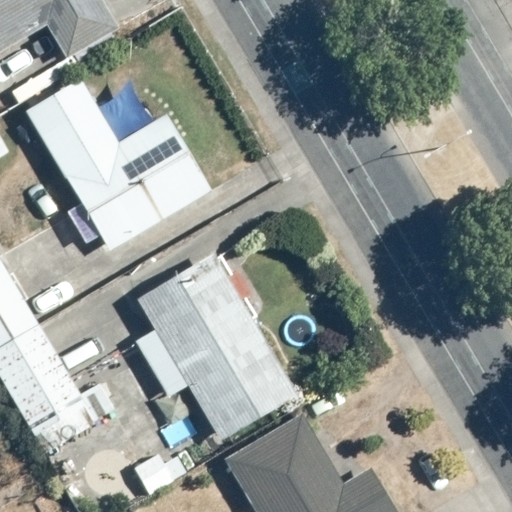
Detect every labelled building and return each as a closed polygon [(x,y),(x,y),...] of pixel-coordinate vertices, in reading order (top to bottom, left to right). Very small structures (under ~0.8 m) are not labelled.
[(0,0),(0,51),(46,25),(65,57),(117,27),(100,0),(0,0)] [(81,78),(25,111),(109,251),(213,190),(167,114),(120,142),(81,78)] [(212,253),(137,298),(223,441),(298,396),(212,253)] [(82,401),(0,262),(0,378),(45,453),(115,412),(101,389),(82,401)] [(303,415),(226,459),(256,511),(397,511),(372,468),(344,484),(303,415)] [(180,485),(159,451),(124,472),(146,507),(180,485)]
